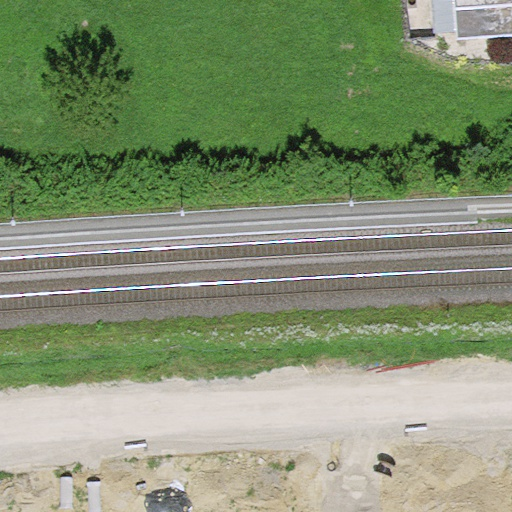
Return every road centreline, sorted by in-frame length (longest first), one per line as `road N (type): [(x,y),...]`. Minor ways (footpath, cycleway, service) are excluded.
road 1 (residential): [(0,416),(353,393)]
road 2 (residential): [(353,393),(511,390)]
